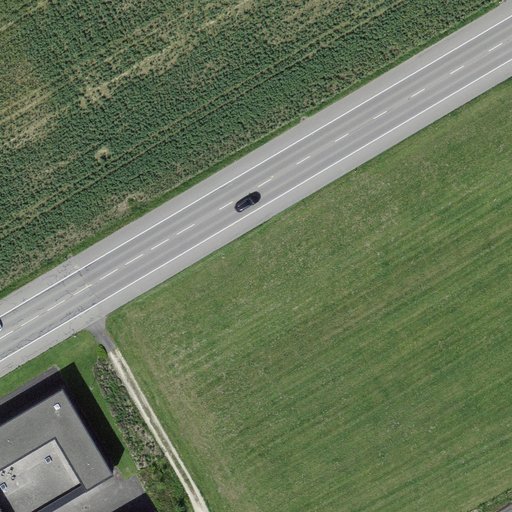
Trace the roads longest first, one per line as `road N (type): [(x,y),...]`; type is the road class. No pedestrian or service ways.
road 1 (primary): [(511,37),(0,338)]
road 2 (track): [(75,294),(202,511)]
